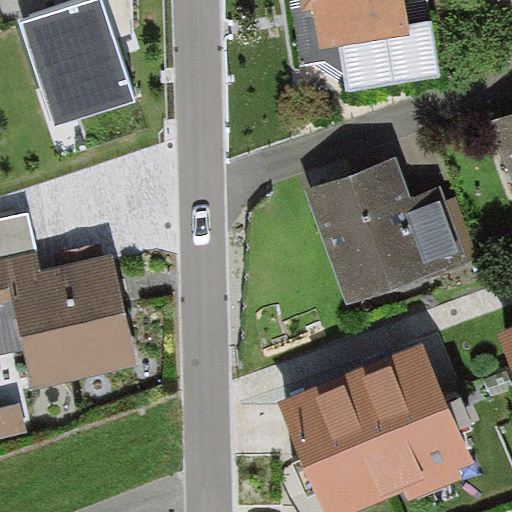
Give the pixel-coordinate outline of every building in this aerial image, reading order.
[(100,0),(91,0),(19,23),(53,129),(134,103),(100,0)] [(299,0),(302,12),(312,10),(319,51),(410,36),(404,0),(299,0)] [(511,114),(490,123),(511,181),(511,114)] [(396,159),(305,193),(349,308),(447,271),(449,276),(481,263),(456,199),(447,202),(442,188),(411,199),(396,159)] [(0,220),(0,263),(38,255),(29,214),(0,220)] [(113,259),(43,274),(38,255),(0,263),(0,309),(14,306),(24,352),(32,390),(137,368),(118,283),(113,259)] [(14,306),(0,309),(0,357),(24,352),(14,306)] [(511,334),(499,341),(511,369),(511,334)] [(377,366),(279,406),(322,511),(364,511),(406,495),(410,503),(463,482),(459,474),(471,469),(422,348),(377,366)] [(0,439),(27,434),(20,405),(0,409),(0,439)]
